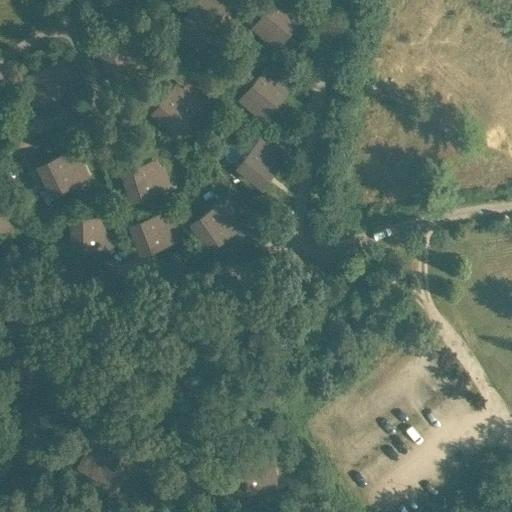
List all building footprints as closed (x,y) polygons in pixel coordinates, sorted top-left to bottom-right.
[(212,0),(190,0),(174,33),(203,48),(225,6),(212,0)] [(272,0),(253,22),(261,29),(276,42),(297,17),(294,14),(303,3),(298,0),(272,0)] [(136,27),(130,30),(128,26),(97,40),(108,65),(146,48),(136,27)] [(236,97),(262,119),(297,78),(271,56),(236,97)] [(24,75),(32,93),(38,104),(82,82),(70,59),(64,62),(62,57),(24,75)] [(175,82),(150,110),(174,132),(204,99),(183,80),(179,85),(175,82)] [(236,162),(246,169),(261,181),(276,163),(273,160),(281,150),(259,132),(236,162)] [(70,146),(35,163),(50,194),(91,174),(80,151),(73,154),(70,146)] [(157,155),(119,167),(129,199),(171,186),(163,163),(160,164),(157,155)] [(8,191),(0,191),(0,224),(14,225),(13,201),(8,201),(8,191)] [(238,219),(223,198),(192,219),(209,243),(229,230),(226,226),(238,219)] [(175,231),(166,207),(131,222),(141,249),(164,240),(162,236),(175,231)] [(69,217),(71,247),(114,245),(113,221),(107,221),(107,215),(69,217)] [(255,356),(260,333),(250,331),(245,353),(255,356)] [(42,354),(0,351),(0,384),(41,387),(42,354)] [(0,469),(5,472),(18,444),(0,435),(0,469)] [(104,482),(121,453),(94,438),(78,467),(104,482)] [(231,486),(277,486),(277,461),(269,461),(269,453),(231,453),(231,486)]
